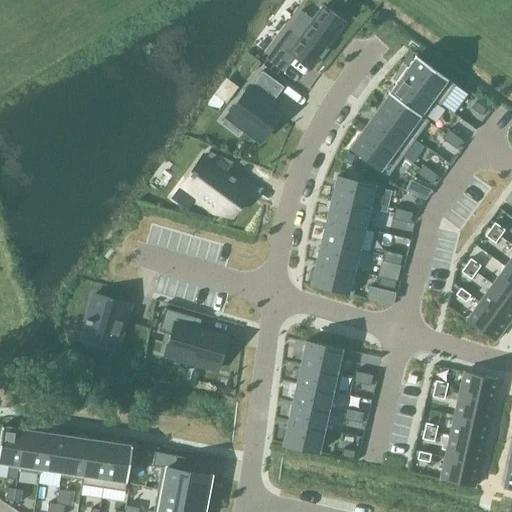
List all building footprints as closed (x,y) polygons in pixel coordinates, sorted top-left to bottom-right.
[(290,31),(269,58),(280,66),(290,53),(310,69),(319,57),(321,58),(327,49),(325,48),(344,23),(323,7),(313,21),(301,12),(288,29),(290,31)] [(415,57),(401,76),(436,102),(440,105),(440,104),(454,114),(468,95),(454,85),(415,57)] [(230,112),(221,124),(238,137),(243,129),(260,142),(278,117),(268,110),(272,105),(271,104),(283,87),(262,71),(249,88),(248,87),(230,112)] [(401,76),(388,94),(389,94),(424,119),(424,118),(436,102),(401,76)] [(388,94),(376,111),(415,139),(428,121),(424,118),(424,119),(389,94),(388,94)] [(476,102),(471,109),(481,116),(486,109),(476,102)] [(376,111),(363,129),(402,157),(415,139),(376,111)] [(363,129),(349,148),(388,176),(402,157),(363,129)] [(448,130),(442,139),(449,144),(455,136),(448,130)] [(455,136),(449,144),(456,150),(463,141),(455,136)] [(190,175),(186,181),(199,190),(194,197),(196,199),(214,212),(218,206),(231,215),(248,192),(234,181),(229,177),(225,174),(233,162),(209,152),(204,159),(203,158),(193,170),(190,174),(190,175)] [(423,165),(416,174),(424,179),(430,170),(423,165)] [(430,170),(424,179),(431,184),(437,176),(430,170)] [(336,177),(331,199),(368,208),(368,209),(373,210),(373,209),(385,211),(390,192),(378,189),(378,187),(374,186),(336,177)] [(331,199),(326,220),(363,229),(368,209),(368,208),(331,199)] [(395,209),(392,219),(401,221),(404,211),(395,209)] [(404,211),(401,221),(410,224),(412,213),(404,211)] [(326,220),(321,241),(358,250),(363,229),(326,220)] [(494,223),(490,230),(500,237),(504,230),(494,223)] [(490,230),(485,236),(495,243),(500,237),(490,230)] [(321,241),(316,262),(353,271),(354,270),(358,250),(321,241)] [(385,251),(382,261),(391,263),(393,253),(385,251)] [(393,253),(391,263),(399,266),(402,255),(393,253)] [(470,259),(466,266),(475,273),(480,266),(470,259)] [(316,262),(310,284),(348,294),(348,293),(353,294),(358,271),(354,270),(353,271),(316,262)] [(466,266),(461,272),(471,279),(475,273),(466,266)] [(511,272),(505,267),(492,285),(511,299),(511,272)] [(380,278),(378,285),(394,289),(396,281),(380,278)] [(511,299),(492,285),(479,302),(508,324),(511,318),(511,299)] [(460,288),(455,295),(465,302),(470,296),(460,288)] [(93,295),(84,328),(89,329),(86,342),(116,351),(126,318),(120,316),(124,304),(93,295)] [(479,302),(466,321),(495,342),(508,324),(479,302)] [(167,311),(162,327),(173,330),(167,350),(199,360),(198,365),(197,364),(197,365),(198,366),(198,365),(217,371),(223,350),(222,349),(225,338),(199,330),(192,328),(195,318),(202,320),(202,319),(165,308),(165,310),(167,311)] [(305,341),(300,365),(336,373),(336,372),(340,352),(341,352),(341,349),(305,341)] [(300,365),(296,384),(331,392),(331,393),(336,394),(336,393),(340,374),(340,373),(336,372),(336,373),(300,365)] [(355,372),(353,382),(362,384),(364,373),(355,372)] [(463,372),(459,394),(493,402),(498,380),(463,372)] [(364,373),(362,384),(370,386),(373,375),(364,373)] [(436,381),(434,389),(445,392),(447,384),(436,381)] [(296,384),(292,403),(327,411),(331,393),(331,392),(296,384)] [(434,389),(432,397),(444,400),(445,392),(434,389)] [(459,394),(454,415),(489,423),(493,402),(459,394)] [(292,403),(287,421),(323,429),(327,411),(292,403)] [(346,409),(344,420),(352,422),(355,411),(346,409)] [(355,411),(352,422),(361,424),(364,413),(355,411)] [(454,415),(449,436),(484,444),(489,423),(454,415)] [(287,421),(282,445),(318,453),(319,450),(318,450),(323,429),(287,421)] [(425,423),(424,431),(435,434),(437,426),(425,423)] [(1,426),(0,435),(0,463),(8,464),(6,478),(16,480),(18,471),(18,466),(24,430),(1,426)] [(18,466),(18,471),(39,474),(40,469),(45,433),(24,430),(18,466)] [(424,431),(422,439),(434,442),(435,434),(424,431)] [(40,474),(39,484),(58,486),(59,477),(60,477),(61,472),(67,436),(45,433),(40,469),(39,474),(40,474)] [(61,472),(60,477),(81,480),(82,480),(88,439),(67,436),(61,472)] [(449,436),(444,458),(479,465),(484,444),(449,436)] [(81,480),(80,485),(102,488),(109,443),(88,439),(82,480),(81,480)] [(109,443),(102,488),(125,492),(132,446),(109,443)] [(343,449),(341,457),(353,459),(354,452),(343,449)] [(154,452),(152,466),(161,468),(157,490),(206,499),(211,476),(182,470),(184,458),(154,452)] [(419,452),(417,460),(429,462),(431,454),(419,452)] [(444,458),(439,480),(474,487),(479,465),(444,458)] [(511,467),(508,467),(503,489),(511,490),(511,467)] [(7,488),(5,500),(13,501),(15,489),(7,488)] [(15,489),(13,501),(21,502),(23,490),(15,489)] [(148,511),(147,511),(203,511),(206,499),(157,490),(153,511),(148,511)] [(48,503),(46,511),(55,511),(56,504),(48,503)]
